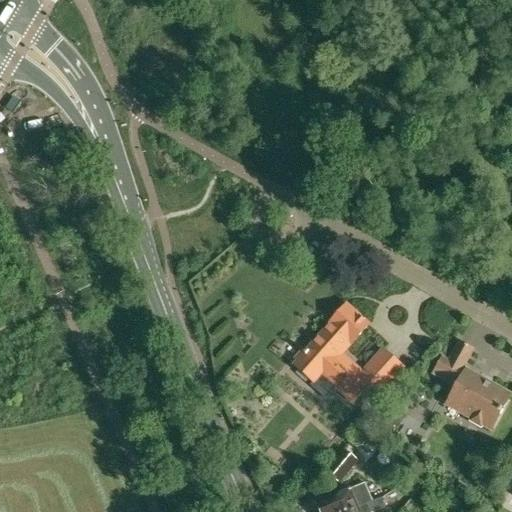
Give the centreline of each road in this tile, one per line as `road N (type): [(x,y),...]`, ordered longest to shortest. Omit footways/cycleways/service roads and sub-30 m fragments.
road 1 (tertiary): [(149,272),(249,511)]
road 2 (unclassified): [(511,328),(316,219)]
road 3 (tertiary): [(102,142),(92,97),(76,72),(0,2)]
road 4 (tertiary): [(149,272),(102,142)]
road 5 (tertiary): [(0,57),(44,80),(102,142)]
